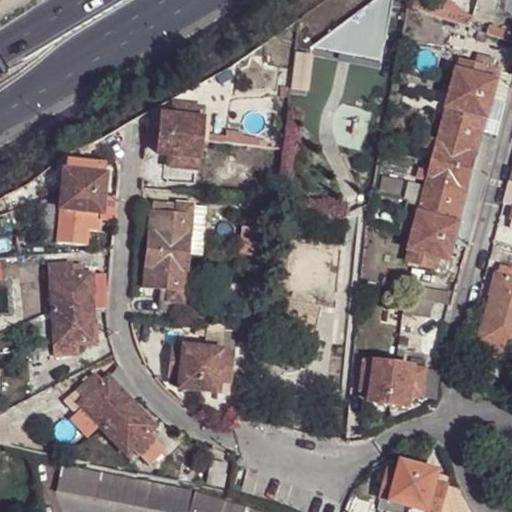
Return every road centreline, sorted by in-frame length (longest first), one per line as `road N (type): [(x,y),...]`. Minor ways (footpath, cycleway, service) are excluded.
road 1 (residential): [(133,140),(115,311),(144,390),(179,419),(235,446),(335,472),(445,418)]
road 2 (residential): [(511,127),(456,341),(445,418)]
road 3 (secondary): [(0,113),(192,0)]
